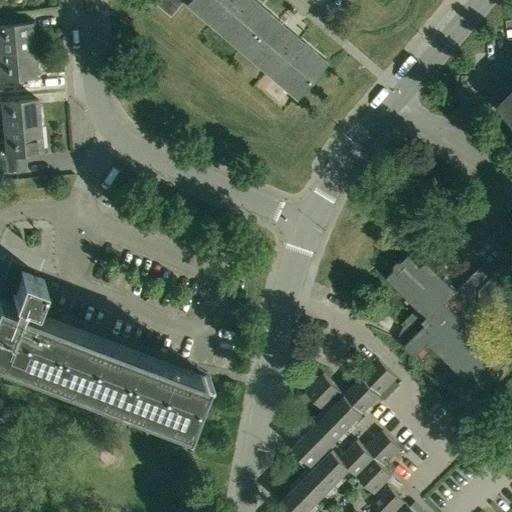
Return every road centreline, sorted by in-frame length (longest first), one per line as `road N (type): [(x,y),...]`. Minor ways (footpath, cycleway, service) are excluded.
road 1 (residential): [(306,217),(113,132),(93,78),(87,0)]
road 2 (residential): [(416,489),(451,454),(407,407),(410,378),(341,317),(286,303)]
road 3 (residential): [(244,511),(286,303)]
road 4 (residential): [(306,217),(399,92)]
road 5 (residential): [(399,92),(479,0)]
